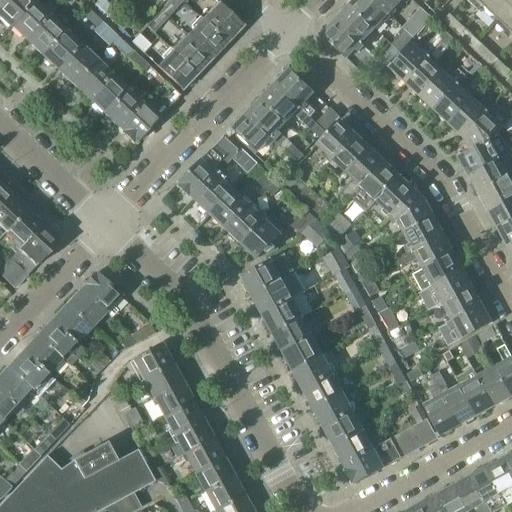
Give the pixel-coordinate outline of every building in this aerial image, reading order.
[(5,0),(0,6),(0,18),(9,27),(33,2),(30,0),(5,0)] [(99,0),(95,5),(99,10),(106,3),(102,0),(99,0)] [(180,0),(172,0),(161,12),(168,18),(183,2),(180,0)] [(351,6),(349,8),(373,30),(381,22),(384,24),(390,18),(378,7),(380,5),(374,0),(353,0),(351,3),(351,6)] [(374,0),(380,5),(378,7),(390,18),(395,13),(393,10),(402,1),(400,0),(374,0)] [(422,0),(475,0),(511,34),(511,0),(418,0),(421,2),(422,0)] [(33,2),(9,27),(10,28),(10,27),(12,29),(11,29),(21,38),(22,36),(26,41),(48,17),(55,10),(49,4),(42,11),(33,2)] [(106,3),(99,10),(114,24),(120,17),(106,3)] [(218,4),(202,21),(228,45),(237,37),(236,33),(242,27),(218,4)] [(342,16),(334,24),(342,31),(344,28),(352,35),(351,36),(363,47),(368,41),(365,39),(373,30),(349,8),(348,9),(345,9),(341,13),(342,16)] [(81,15),(96,29),(101,23),(86,9),(81,15)] [(402,30),(404,32),(411,40),(430,20),(419,10),(402,30)] [(168,18),(161,12),(146,28),(153,34),(168,18)] [(442,22),(511,88),(511,74),(449,15),(442,22)] [(39,54),(41,56),(64,32),(48,17),(26,41),(31,45),(29,46),(39,55),(39,54)] [(202,21),(187,37),(211,60),(216,54),(220,54),(228,45),(202,21)] [(101,23),(96,29),(93,33),(108,47),(117,38),(101,23)] [(342,31),(334,24),(330,28),(328,27),(323,32),(324,34),(322,37),(346,60),(355,51),(357,53),(363,47),(351,36),(352,35),(344,28),(342,31)] [(53,66),(57,70),(79,47),(64,32),(41,56),(43,58),(42,58),(52,67),(53,66)] [(390,46),(392,48),(398,54),(411,40),(404,32),(390,46)] [(399,77),(406,83),(414,75),(412,73),(418,67),(419,68),(431,56),(436,50),(441,45),(445,48),(452,41),(442,32),(422,53),(413,45),(390,68),(393,71),(392,73),(396,78),(399,77)] [(131,44),(142,54),(150,46),(139,36),(131,44)] [(179,39),(169,49),(198,77),(206,68),(206,65),(211,60),(187,37),(182,42),(179,39)] [(441,45),(436,50),(442,56),(447,51),(444,48),(445,48),(441,45)] [(70,84),(72,86),(95,61),(79,47),(57,70),(62,74),(60,76),(70,84)] [(392,48),(381,60),(387,66),(398,54),(392,48)] [(198,77),(169,49),(161,59),(164,61),(157,69),(181,91),(187,85),(190,85),(198,77)] [(142,73),(148,67),(133,53),(127,59),(142,73)] [(418,95),(420,96),(443,72),(434,64),(437,61),(431,56),(419,68),(418,67),(412,73),(414,75),(406,83),(412,89),(411,91),(415,95),(418,95)] [(387,66),(381,60),(370,72),(376,78),(387,66)] [(84,95),(88,99),(110,76),(95,61),(72,86),(74,87),(73,88),(82,97),(84,95)] [(478,65),(468,75),(472,78),(481,69),(478,65)] [(160,79),(148,68),(142,74),(154,85),(160,79)] [(281,81),(275,87),(309,119),(314,114),(304,104),(313,95),(289,72),(287,74),(284,73),(280,78),(281,81)] [(428,104),(435,111),(443,102),(441,100),(447,94),(448,95),(460,83),(454,78),(452,81),(443,72),(420,96),(422,98),(421,101),(426,105),(428,104)] [(101,113),(103,115),(126,91),(110,76),(88,99),(93,103),(91,105),(101,114),(101,113)] [(447,122),(449,124),(472,100),(463,92),(466,89),(460,83),(448,95),(447,94),(441,100),(443,102),(435,111),(441,116),(440,119),(444,123),(447,122)] [(263,99),(261,101),(285,124),(293,116),(306,128),(318,140),(324,133),(315,125),(309,119),(275,87),(269,93),(266,92),(262,97),(263,99)] [(126,91),(103,115),(105,117),(104,117),(113,126),(115,124),(124,133),(122,134),(132,143),(133,142),(135,144),(179,97),(170,89),(155,105),(148,99),(142,105),(126,91)] [(457,132),(464,138),(489,110),(484,105),(481,108),(472,100),(449,124),(451,126),(450,128),(455,132),(457,132)] [(253,110),(247,117),(285,152),(296,163),(302,157),(277,133),(285,124),(261,101),(259,103),(257,102),(252,107),(253,110)] [(466,147),(469,153),(489,142),(488,141),(510,117),(495,103),(489,110),(464,138),(468,145),(466,147)] [(315,125),(324,133),(324,134),(339,118),(330,110),(315,125)] [(233,131),(257,154),(266,145),(279,158),(285,152),(247,117),(241,122),(239,121),(234,126),(235,129),(233,131)] [(318,174),(328,163),(340,151),(341,152),(347,146),(344,143),(352,135),(348,131),(349,128),(344,124),(341,125),(339,122),(316,147),(325,155),(312,169),(318,174)] [(336,166),(345,175),(369,150),(367,148),(368,146),(363,141),(360,142),(352,135),(344,143),(347,146),(341,152),(340,151),(328,163),(334,169),(336,166)] [(190,196),(195,200),(217,176),(212,172),(222,161),(227,165),(232,160),(238,153),(223,138),(179,185),(181,187),(180,188),(189,197),(190,196)] [(465,169),(470,178),(480,173),(478,170),(487,165),(487,166),(502,158),(498,151),(495,153),(489,142),(469,153),(459,158),(461,161),(459,163),(462,169),(465,169)] [(502,158),(509,155),(511,152),(511,143),(498,151),(502,158)] [(241,150),(238,153),(232,160),(247,175),(257,165),(241,150)] [(345,205),(348,202),(370,179),(371,180),(377,173),(374,171),(382,162),(377,158),(378,155),(373,151),(371,152),(369,150),(345,175),(352,181),(338,197),(345,205)] [(478,192),(479,194),(508,178),(502,167),(505,165),(502,158),(487,166),(487,165),(478,170),(480,173),(470,178),(473,184),(472,186),(475,191),(478,192)] [(362,215),(374,202),(397,177),(396,176),(397,173),(392,169),(389,170),(382,162),(374,171),(377,173),(371,180),(370,179),(348,202),(362,215)] [(257,182),(265,189),(273,180),(265,173),(257,182)] [(297,196),(304,189),(297,183),(300,181),(292,173),(283,182),(297,196)] [(208,214),(209,216),(232,191),(217,176),(195,200),(199,204),(198,206),(207,214),(208,214)] [(381,213),(387,219),(412,191),(406,186),(407,183),(402,179),(400,179),(397,177),(374,202),(383,211),(381,213)] [(484,204),(490,214),(499,209),(497,205),(506,200),(506,201),(511,197),(511,184),(508,178),(479,194),(480,196),(479,198),(481,204),(484,204)] [(273,180),(265,189),(273,197),(281,188),(273,180)] [(0,207),(10,197),(5,193),(7,191),(0,183),(0,207)] [(297,196),(312,210),(320,201),(305,187),(304,189),(297,196)] [(221,225),(226,229),(248,206),(232,191),(209,216),(211,217),(211,218),(220,226),(221,225)] [(396,223),(403,234),(432,217),(430,214),(431,211),(428,206),(426,206),(424,202),(412,191),(387,219),(393,225),(395,222),(396,223)] [(0,228),(5,234),(28,210),(17,200),(15,202),(10,197),(0,207),(0,228)] [(497,227),(498,229),(511,221),(511,197),(506,201),(506,200),(497,205),(499,209),(490,214),(492,219),(491,221),(494,226),(497,227)] [(320,201),(312,210),(321,218),(329,209),(320,201)] [(238,243),(240,245),(263,221),(248,206),(226,229),(230,233),(229,235),(238,244),(238,243)] [(21,248),(41,227),(36,223),(39,220),(28,210),(5,234),(14,242),(8,248),(15,255),(21,248)] [(301,234),(302,236),(316,221),(305,211),(290,227),(299,236),(301,234)] [(335,214),(326,223),(341,237),(349,228),(335,214)] [(268,216),(263,221),(240,245),(242,247),(251,256),(252,254),(257,259),(264,252),(266,254),(274,249),(288,235),(268,216)] [(405,247),(409,254),(425,245),(426,247),(433,243),(431,239),(441,234),(438,229),(440,226),(437,221),(434,221),(432,217),(403,234),(408,245),(405,247)] [(316,221),(302,236),(311,244),(313,241),(318,246),(330,234),(316,221)] [(503,239),(509,249),(511,246),(511,221),(498,229),(499,231),(498,233),(501,239),(503,239)] [(41,227),(21,248),(15,255),(14,256),(31,272),(58,243),(55,240),(57,238),(48,229),(46,232),(41,227)] [(338,243),(345,253),(361,242),(354,232),(338,243)] [(416,259),(422,270),(452,254),(451,252),(452,249),(449,244),(446,244),(441,234),(431,239),(433,243),(426,247),(425,245),(409,254),(402,258),(396,261),(400,268),(416,259)] [(348,269),(347,267),(338,250),(322,260),(331,278),(348,269)] [(424,282),(428,289),(444,280),(445,282),(452,278),(450,274),(460,269),(457,264),(459,261),(456,256),(453,256),(452,254),(422,270),(427,280),(424,282)] [(250,295),(251,297),(294,274),(284,255),(242,277),(245,283),(243,284),(249,295),(250,295)] [(351,265),(360,282),(370,276),(361,260),(351,265)] [(10,261),(3,268),(0,271),(0,277),(14,290),(26,276),(10,261)] [(435,294),(441,305),(471,289),(470,287),(471,284),(468,279),(465,279),(460,269),(450,274),(452,278),(445,282),(444,280),(428,289),(432,296),(435,294)] [(334,277),(344,295),(354,289),(345,272),(334,277)] [(260,310),(262,316),(290,300),(305,292),(294,274),(251,297),(252,300),(258,311),(260,310)] [(81,291),(105,313),(110,318),(116,312),(110,307),(120,297),(97,275),(95,277),(93,276),(84,285),(86,287),(81,291)] [(370,276),(360,282),(369,298),(379,293),(370,276)] [(354,314),(358,312),(365,308),(354,289),(344,295),(354,314)] [(444,317),(448,324),(463,315),(464,317),(472,313),(470,310),(479,305),(476,299),(478,297),(475,291),(472,291),(471,289),(441,305),(447,315),(444,317)] [(67,304),(66,305),(90,328),(105,313),(81,291),(77,295),(76,294),(67,303),(67,304)] [(371,302),(378,314),(387,310),(380,297),(371,302)] [(270,333),(271,335),(301,319),(290,300),(262,316),(265,321),(264,322),(270,333)] [(56,318),(52,322),(75,344),(90,328),(66,305),(64,307),(55,316),(56,318)] [(463,315),(448,324),(452,331),(455,330),(461,341),(490,325),(489,322),(490,320),(487,314),(484,314),(479,305),(470,310),(472,313),(464,317),(463,315)] [(365,308),(358,312),(362,319),(368,315),(365,308)] [(389,309),(387,310),(378,314),(389,334),(399,328),(389,309)] [(280,348),(283,353),(311,338),(317,335),(313,327),(307,331),(301,319),(271,335),(273,337),(272,338),(278,349),(280,348)] [(37,336),(61,359),(70,368),(84,352),(75,344),(52,322),(48,327),(46,325),(38,334),(38,335),(37,336)] [(477,337),(482,345),(499,336),(494,327),(477,337)] [(151,328),(131,338),(137,344),(155,335),(151,328)] [(27,349),(23,353),(53,381),(47,375),(61,359),(37,336),(34,338),(25,347),(27,349)] [(137,344),(131,338),(130,337),(113,350),(118,354),(137,344)] [(459,346),(467,360),(482,351),(474,337),(459,346)] [(291,370),(292,372),(321,357),(311,338),(283,353),(286,358),(284,359),(290,371),(291,370)] [(375,342),(378,349),(385,346),(381,339),(375,342)] [(129,364),(140,383),(173,365),(171,362),(172,362),(166,351),(164,352),(161,346),(129,364)] [(385,346),(378,349),(388,368),(395,364),(385,346)] [(504,363),(494,368),(510,398),(511,396),(511,359),(505,348),(498,352),(504,363)] [(411,350),(401,356),(400,356),(408,370),(419,364),(411,350)] [(9,366),(7,367),(32,390),(38,397),(53,381),(23,353),(18,358),(17,356),(8,366),(9,366)] [(300,385),(303,391),(331,375),(321,357),(292,372),(293,375),(299,386),(300,385)] [(102,358),(96,364),(103,370),(108,364),(102,358)] [(96,364),(91,370),(97,376),(103,370),(96,364)] [(388,368),(399,387),(406,383),(396,364),(388,368)] [(144,381),(153,399),(181,384),(178,379),(180,378),(174,367),(173,365),(140,383),(144,381)] [(0,389),(17,406),(32,390),(7,367),(5,370),(5,369),(0,374),(0,389)] [(482,370),(476,374),(484,389),(481,391),(486,399),(490,397),(494,406),(500,403),(503,404),(508,401),(508,399),(510,398),(494,368),(484,373),(482,370)] [(432,376),(433,379),(449,408),(446,410),(451,418),(455,416),(459,425),(465,422),(468,424),(473,421),(473,418),(475,417),(459,387),(449,393),(438,373),(432,376)] [(470,381),(459,387),(475,417),(478,415),(480,417),(485,414),(485,411),(494,406),(490,397),(486,399),(481,391),(484,389),(476,374),(469,378),(470,381)] [(311,408),(312,410),(341,394),(331,375),(303,391),(306,396),(304,397),(311,408)] [(449,408),(433,379),(426,384),(435,400),(433,402),(432,401),(423,406),(440,436),(442,434),(445,436),(450,433),(450,430),(459,425),(455,416),(451,418),(446,410),(449,408)] [(109,391),(112,397),(119,393),(114,383),(113,385),(109,391)] [(406,383),(399,387),(403,394),(410,390),(406,383)] [(153,399),(164,418),(193,402),(192,400),(186,389),(184,389),(181,384),(153,399)] [(0,420),(2,422),(11,412),(17,419),(24,412),(17,406),(0,389),(0,420)] [(83,393),(75,402),(81,408),(87,402),(88,398),(83,393)] [(112,397),(123,416),(130,412),(119,393),(112,397)] [(321,423),(324,428),(352,413),(341,394),(312,410),(313,412),(319,424),(321,423)] [(164,418),(174,437),(202,422),(199,416),(201,415),(195,404),(194,404),(193,402),(164,418)] [(426,421),(419,407),(410,412),(417,426),(426,421)] [(134,410),(130,412),(123,416),(130,429),(142,423),(134,410)] [(331,445),(333,448),(362,432),(352,413),(324,428),(327,433),(325,434),(331,446),(331,445)] [(62,419),(47,435),(55,442),(69,426),(62,419)] [(417,426),(380,446),(344,466),(347,471),(345,472),(352,483),(353,483),(355,485),(437,440),(426,421),(417,426)] [(174,437),(184,455),(212,440),(211,438),(213,437),(206,426),(205,427),(202,422),(174,437)] [(341,460),(344,466),(380,446),(376,439),(368,443),(362,432),(333,448),(334,450),(333,450),(339,461),(341,460)] [(47,435),(32,451),(40,458),(55,442),(47,435)] [(184,455),(194,474),(223,458),(222,456),(223,456),(217,445),(215,446),(212,440),(184,455)] [(139,446),(143,454),(150,449),(147,442),(139,446)] [(116,463),(106,444),(82,457),(83,459),(77,462),(76,461),(74,462),(74,461),(72,462),(60,471),(46,457),(0,506),(0,511),(99,511),(102,511),(107,511),(133,511),(138,509),(139,509),(131,494),(154,482),(153,481),(151,476),(143,463),(137,451),(116,463)] [(150,449),(143,454),(147,461),(154,457),(150,449)] [(19,466),(18,467),(25,473),(40,458),(32,451),(24,460),(25,461),(20,467),(19,466)] [(502,461),(511,479),(511,453),(507,457),(508,458),(502,461)] [(194,474),(204,493),(232,478),(229,472),(231,471),(225,460),(225,461),(223,458),(194,474)] [(496,463),(485,468),(500,496),(506,507),(511,504),(511,479),(502,461),(497,464),(496,463)] [(18,467),(4,482),(11,488),(25,473),(18,467)] [(476,476),(470,479),(488,511),(498,511),(492,500),(500,496),(485,468),(475,474),(476,476)] [(153,481),(167,486),(169,484),(162,470),(151,476),(153,481)] [(204,493),(215,511),(244,496),(243,494),(243,493),(237,482),(235,483),(232,478),(204,493)] [(464,480),(453,486),(467,511),(470,511),(477,508),(478,511),(488,511),(470,479),(465,482),(464,480)] [(0,499),(11,488),(4,482),(3,481),(0,483),(0,499)] [(443,494),(438,497),(446,511),(467,511),(453,486),(442,492),(443,494)] [(174,497),(179,507),(187,502),(182,493),(174,497)] [(215,511),(214,511),(251,511),(250,510),(252,509),(246,498),(245,498),(244,496),(215,511)] [(431,498),(421,504),(425,511),(446,511),(438,497),(432,500),(431,498)] [(192,511),(187,502),(179,507),(181,511),(192,511)]
